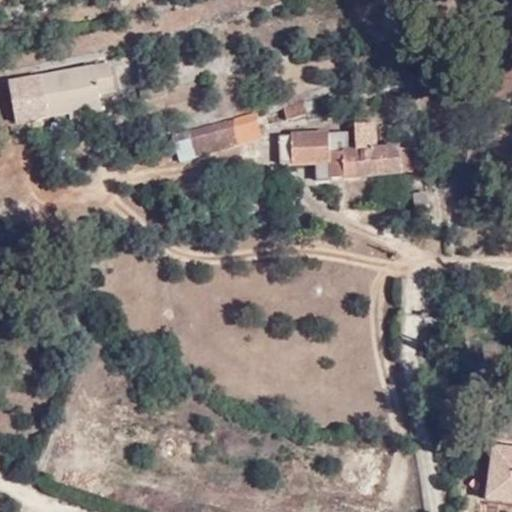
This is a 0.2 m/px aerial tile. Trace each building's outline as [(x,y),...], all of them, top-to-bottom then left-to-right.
[(85,26),(116,25),(116,0),(64,0),(64,25),(85,26)] [(166,17),(166,0),(147,0),(147,16),(166,17)] [(116,40),(116,25),(85,26),(85,40),(116,40)] [(115,64),(11,86),(22,128),(75,117),(76,126),(110,119),(106,100),(122,97),(115,64)] [(177,139),(177,140),(183,166),(262,146),(259,135),(315,117),(310,103),(177,139)] [(359,153),(354,153),(355,167),(335,169),(335,185),(414,178),(412,150),(380,152),(379,126),(358,129),(359,153)] [(288,164),(288,135),(278,135),(278,165),(288,164)] [(414,187),(395,187),(394,211),(414,211),(414,187)] [(511,450),(493,447),(485,498),(511,503),(511,450)]
